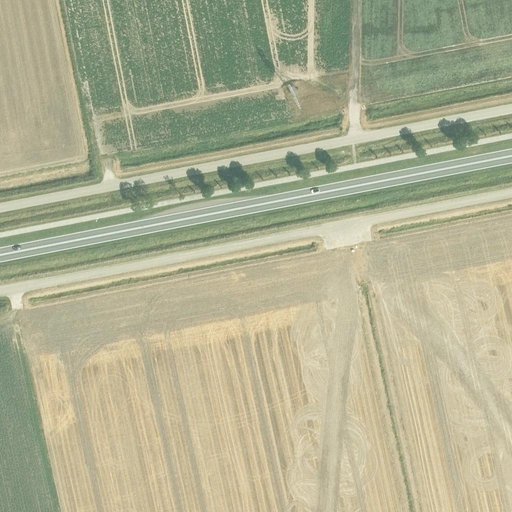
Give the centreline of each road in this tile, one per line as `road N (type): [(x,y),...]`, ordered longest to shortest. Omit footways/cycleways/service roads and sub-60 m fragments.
road 1 (unclassified): [(0,292),(511,192)]
road 2 (unclassified): [(0,208),(511,109)]
road 3 (trunk): [(0,252),(511,154)]
